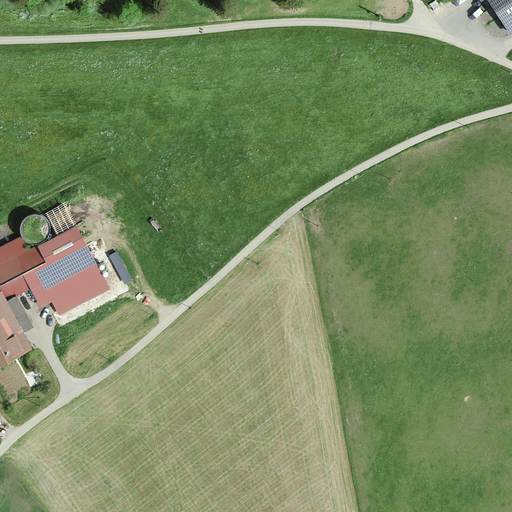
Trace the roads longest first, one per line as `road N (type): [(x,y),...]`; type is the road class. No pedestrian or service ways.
road 1 (track): [(511,107),(427,134),(338,179),(98,379),(0,446)]
road 2 (unclassified): [(430,30),(287,22),(0,40)]
